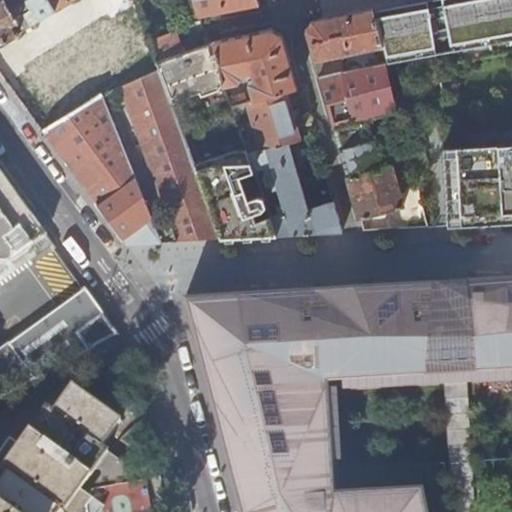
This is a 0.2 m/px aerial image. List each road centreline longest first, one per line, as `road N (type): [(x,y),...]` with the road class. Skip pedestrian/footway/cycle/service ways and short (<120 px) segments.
road 1 (residential): [(120,286),(140,274),(511,253)]
road 2 (residential): [(120,286),(164,343),(206,511)]
road 3 (residential): [(0,130),(120,286)]
